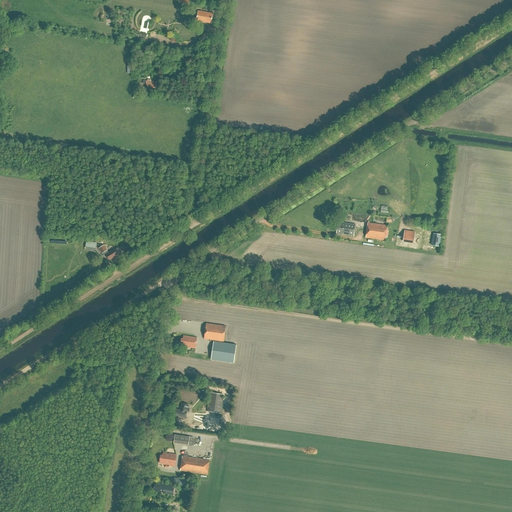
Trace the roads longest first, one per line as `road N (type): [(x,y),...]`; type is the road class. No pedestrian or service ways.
road 1 (unclassified): [(131,511),(171,277),(511,58)]
road 2 (track): [(190,227),(511,25)]
road 3 (unclassified): [(228,0),(190,227)]
road 4 (unclassified): [(0,350),(190,227)]
road 5 (track): [(0,386),(171,277)]
